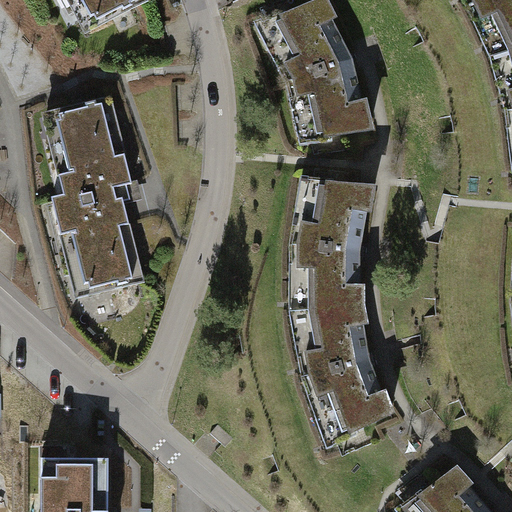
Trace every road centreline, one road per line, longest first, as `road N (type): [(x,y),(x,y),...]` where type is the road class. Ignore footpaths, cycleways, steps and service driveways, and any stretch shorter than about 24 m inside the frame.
road 1 (residential): [(125,413),(159,367),(211,200),(212,67),(193,0)]
road 2 (residential): [(0,303),(125,413)]
road 3 (residential): [(125,413),(240,511)]
